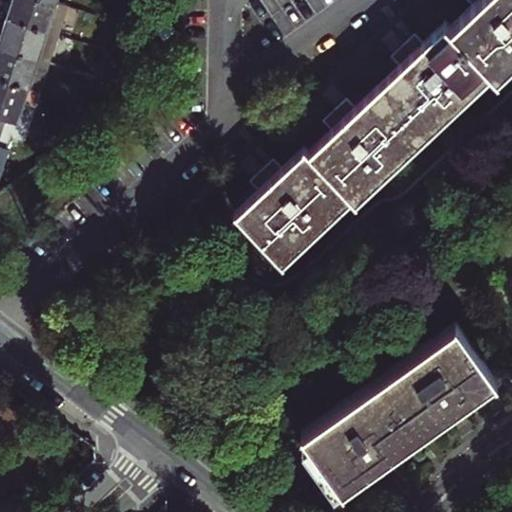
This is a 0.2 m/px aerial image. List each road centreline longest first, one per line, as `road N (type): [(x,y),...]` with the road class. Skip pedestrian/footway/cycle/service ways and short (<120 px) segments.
road 1 (residential): [(0,309),(8,293),(224,120)]
road 2 (residential): [(224,120),(378,0)]
road 3 (tertiary): [(0,332),(146,443)]
